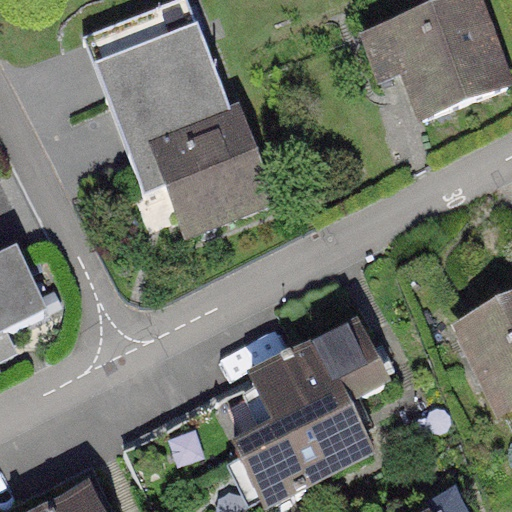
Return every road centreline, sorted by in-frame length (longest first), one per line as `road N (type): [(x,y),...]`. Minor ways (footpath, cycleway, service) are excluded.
road 1 (residential): [(511,159),(140,350)]
road 2 (residential): [(140,350),(0,85)]
road 3 (residential): [(140,350),(0,422)]
